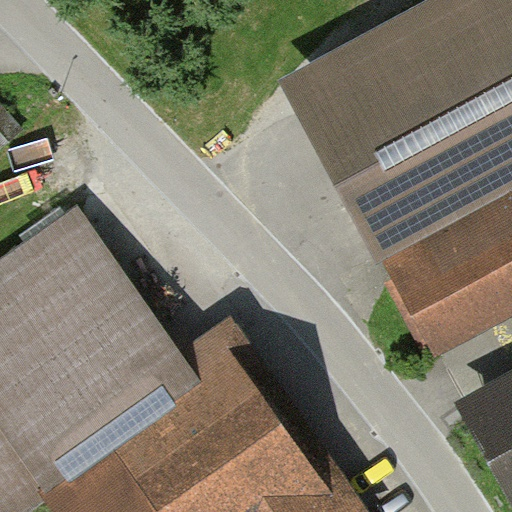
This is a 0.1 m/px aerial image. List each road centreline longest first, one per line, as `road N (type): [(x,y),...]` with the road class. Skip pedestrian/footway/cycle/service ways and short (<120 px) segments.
road 1 (unclassified): [(465,511),(0,3)]
road 2 (unknown): [(407,443),(511,364)]
